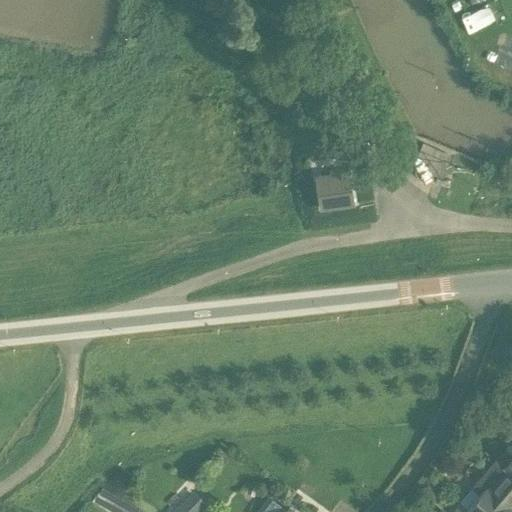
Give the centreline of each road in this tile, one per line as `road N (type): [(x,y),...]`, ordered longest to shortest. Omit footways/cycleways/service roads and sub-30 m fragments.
road 1 (unclassified): [(511,225),(451,223),(285,249),(147,302),(133,319)]
road 2 (tertiary): [(511,281),(133,319)]
road 3 (track): [(0,482),(37,457),(63,425),(77,386),(69,325)]
road 4 (tertiary): [(133,319),(0,333)]
